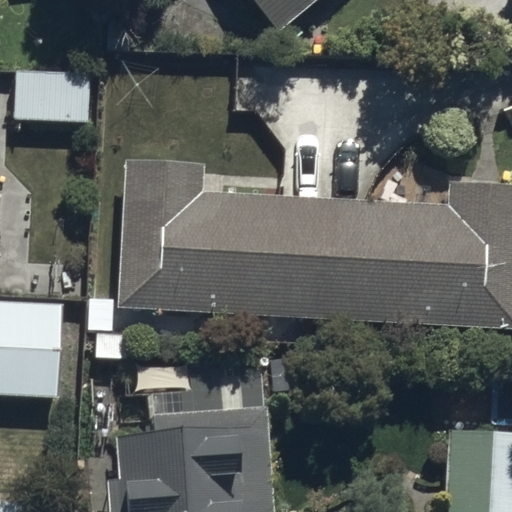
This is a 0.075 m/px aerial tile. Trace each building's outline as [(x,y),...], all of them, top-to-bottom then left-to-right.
[(304,0),(254,0),(276,25),(304,0)] [(89,65),(12,63),(11,111),(88,113),(89,65)] [(199,148),(118,146),(112,299),(511,315),(511,171),(443,169),(442,195),(197,185),(199,148)] [(61,307),(0,303),(0,396),(55,400),(61,307)] [(268,511),(262,397),(249,395),(247,365),(154,370),(157,406),(114,408),(117,467),(103,468),(106,511),(122,510),(121,511),(268,511)] [(439,507),(511,510),(511,425),(443,422),(439,507)]
